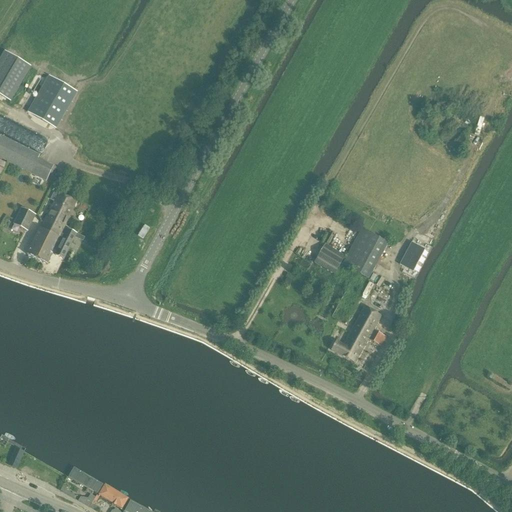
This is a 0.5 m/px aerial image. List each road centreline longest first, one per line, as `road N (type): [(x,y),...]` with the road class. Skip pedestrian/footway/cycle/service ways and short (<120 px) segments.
road 1 (tertiary): [(511,485),(289,368),(124,301)]
road 2 (unclassified): [(144,266),(291,0)]
road 3 (track): [(59,146),(180,200)]
road 4 (tertiary): [(0,263),(124,301)]
road 5 (unknown): [(356,401),(392,338),(399,285)]
